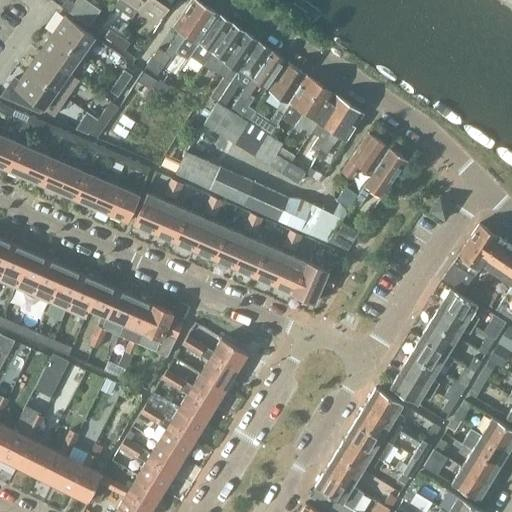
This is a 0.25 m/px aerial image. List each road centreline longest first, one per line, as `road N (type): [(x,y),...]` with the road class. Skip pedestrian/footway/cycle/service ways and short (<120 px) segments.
road 1 (residential): [(307,338),(0,203)]
road 2 (residential): [(482,187),(437,136),(234,0)]
road 3 (residential): [(363,362),(482,187)]
road 4 (residential): [(307,338),(200,511)]
road 5 (residential): [(272,511),(363,362)]
